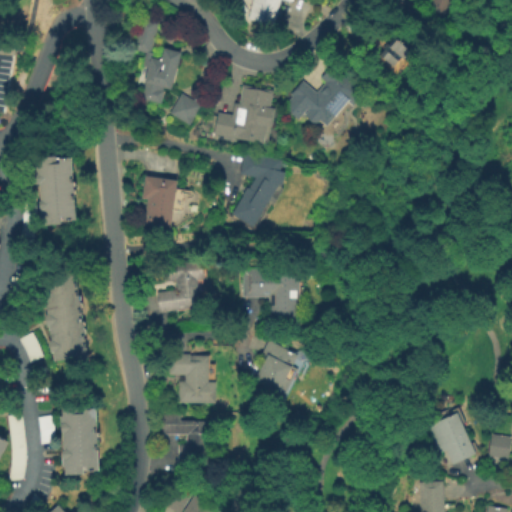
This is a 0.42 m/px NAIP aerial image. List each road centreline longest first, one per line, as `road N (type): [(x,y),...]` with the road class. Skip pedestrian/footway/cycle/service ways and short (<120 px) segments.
road 1 (residential): [(128,511),(142,448),(91,0)]
road 2 (residential): [(352,0),(311,43),(270,63),(234,54),(182,0)]
road 3 (residential): [(94,12),(59,26),(21,119),(0,145)]
